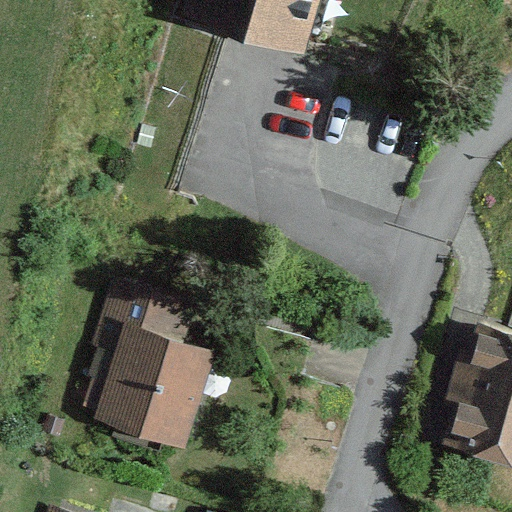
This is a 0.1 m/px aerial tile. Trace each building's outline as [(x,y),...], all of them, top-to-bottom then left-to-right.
[(204,0),(321,33),(329,0),(204,0)] [(128,307),(153,314),(164,278),(113,264),(94,328),(120,335),(128,307)] [(511,312),(487,305),(453,427),(511,443),(511,312)] [(153,314),(128,307),(120,335),(99,405),(196,433),(225,335),(153,314)] [(108,511),(109,509),(52,492),(46,511),(108,511)]
